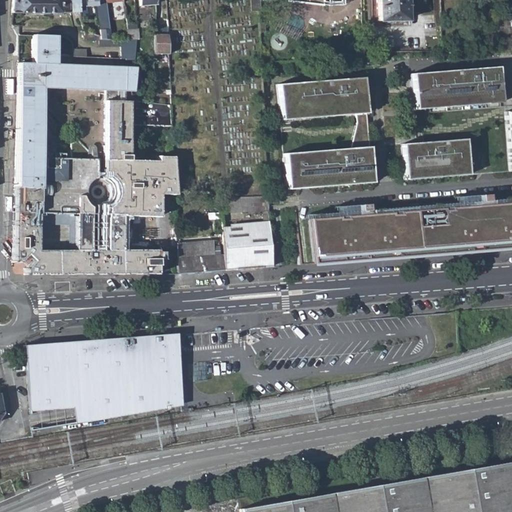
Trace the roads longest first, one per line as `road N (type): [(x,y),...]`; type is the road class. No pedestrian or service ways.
road 1 (residential): [(31,510),(185,462),(511,405)]
road 2 (primary): [(25,313),(511,277)]
road 3 (residential): [(511,183),(299,204)]
